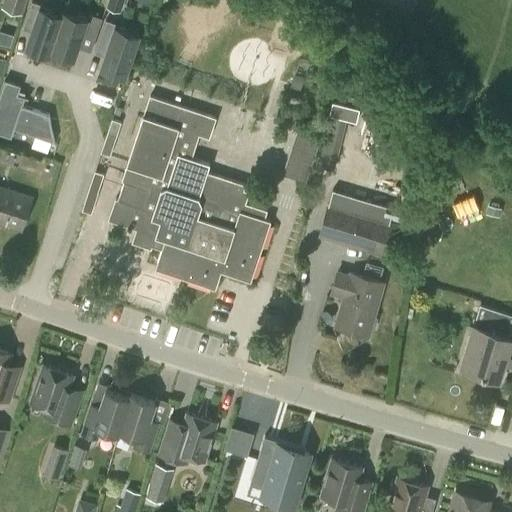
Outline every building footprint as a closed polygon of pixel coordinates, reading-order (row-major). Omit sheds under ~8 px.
[(5,0),(3,7),(21,13),(24,0),(5,0)] [(26,47),(51,55),(52,51),(51,51),(63,15),(62,14),(42,7),(43,4),(32,0),(31,0),(23,27),(32,30),(26,47)] [(121,12),(124,0),(108,0),(106,7),(121,12)] [(63,10),(62,14),(63,15),(51,51),(52,51),(74,59),(88,19),(63,10)] [(105,56),(101,68),(125,76),(140,34),(117,27),(118,23),(106,19),(95,52),(105,56)] [(2,28),(0,33),(0,41),(13,46),(17,33),(2,28)] [(0,80),(2,81),(11,58),(0,53),(0,80)] [(49,114),(22,105),(25,97),(28,98),(29,97),(18,94),(21,85),(5,79),(0,93),(0,133),(11,137),(14,128),(54,142),(49,114)] [(250,279),(270,220),(264,218),(267,209),(246,202),(249,191),(243,189),(245,183),(206,170),(209,162),(191,156),(198,132),(209,136),(215,116),(149,94),(124,171),(128,173),(126,180),(124,180),(118,198),(115,197),(108,219),(139,229),(136,240),(162,248),(155,267),(215,287),(221,270),(250,279)] [(356,122),(360,109),(346,105),(332,102),(329,115),(356,122)] [(317,165),(318,165),(335,170),(347,120),(329,116),(321,147),(317,165)] [(116,136),(121,121),(112,118),(107,133),(116,136)] [(321,135),(298,127),(283,174),(299,179),(306,181),(321,135)] [(82,208),(90,211),(103,173),(95,170),(82,208)] [(0,221),(20,228),(31,198),(0,187),(0,221)] [(319,236),(387,255),(396,225),(389,223),(393,208),(332,190),(319,236)] [(374,314),(383,282),(336,269),(330,293),(344,296),(335,325),(368,334),(369,331),(374,330),(378,317),(374,314)] [(511,336),(511,335),(508,334),(511,319),(511,313),(478,305),(460,371),(500,382),(511,336)] [(0,397),(8,400),(18,372),(5,367),(10,352),(0,348),(0,397)] [(45,406),(43,414),(70,423),(80,395),(67,391),(73,374),(44,364),(31,401),(45,406)] [(119,434),(120,430),(119,430),(130,397),(129,397),(106,389),(100,407),(91,404),(81,432),(98,437),(101,428),(119,434)] [(149,419),(155,401),(131,393),(129,397),(130,397),(119,430),(120,430),(137,435),(133,445),(150,450),(159,422),(149,419)] [(204,459),(216,421),(187,412),(184,423),(171,419),(160,454),(174,458),(177,450),(204,459)] [(226,447),(248,454),(255,431),(232,424),(226,447)] [(0,465),(11,429),(0,425),(0,465)] [(264,436),(250,482),(266,487),(264,494),(286,500),(284,505),(285,506),(287,501),(293,503),(309,454),(304,452),(305,448),(304,448),(303,452),(264,440),(265,436),(264,436)] [(82,466),(90,448),(78,443),(70,461),(82,466)] [(52,444),(46,463),(62,469),(68,449),(52,444)] [(334,511),(362,511),(372,480),(358,476),(362,465),(333,457),(322,494),(339,499),(334,511)] [(151,476),(145,496),(163,501),(168,481),(151,476)] [(419,511),(427,485),(398,476),(387,511),(419,511)] [(126,487),(120,505),(136,511),(142,493),(126,487)] [(498,511),(486,509),(489,501),(456,492),(450,511),(498,511)] [(74,511),(94,511),(97,504),(78,499),(74,511)]
